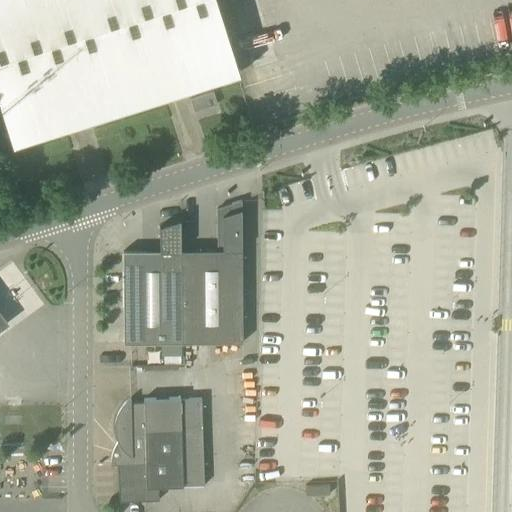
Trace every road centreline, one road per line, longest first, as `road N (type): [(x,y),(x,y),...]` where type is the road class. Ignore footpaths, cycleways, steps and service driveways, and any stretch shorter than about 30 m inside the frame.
road 1 (unclassified): [(74,213),(403,110),(511,85)]
road 2 (unclassified): [(81,511),(74,213)]
